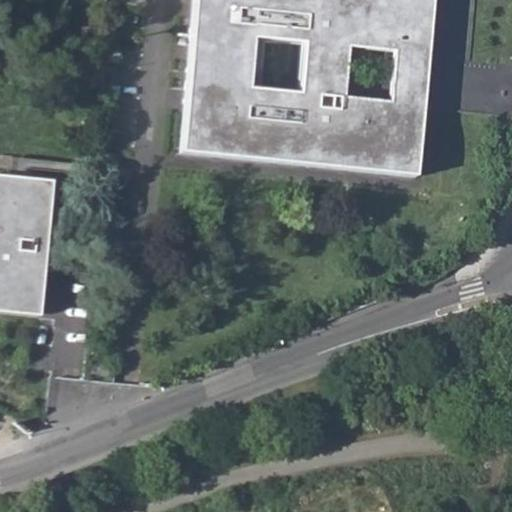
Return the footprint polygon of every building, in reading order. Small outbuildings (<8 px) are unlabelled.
[(192,0),(177,155),(308,167),(413,178),(421,94),(430,0),(192,0)] [(103,9),(88,87),(99,89),(114,11),(103,9)] [(0,179),(0,298),(20,300),(37,302),(48,184),(17,181),(0,179)] [(105,366),(87,365),(86,375),(104,377),(105,366)] [(77,485),(74,477),(45,486),(50,502),(66,497),(64,489),(77,485)]
